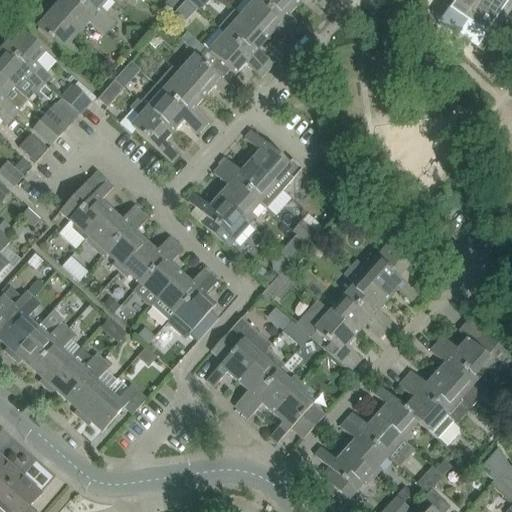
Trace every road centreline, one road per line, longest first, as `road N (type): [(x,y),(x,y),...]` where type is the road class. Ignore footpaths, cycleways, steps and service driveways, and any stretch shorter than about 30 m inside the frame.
road 1 (residential): [(111,487),(188,398),(180,371),(242,302),(240,285),(169,224),(164,203),(264,86)]
road 2 (residential): [(428,223),(477,268),(277,487)]
road 3 (residential): [(277,487),(233,469),(139,482)]
road 4 (residential): [(111,487),(84,477),(0,402)]
road 5 (residential): [(264,86),(357,172)]
